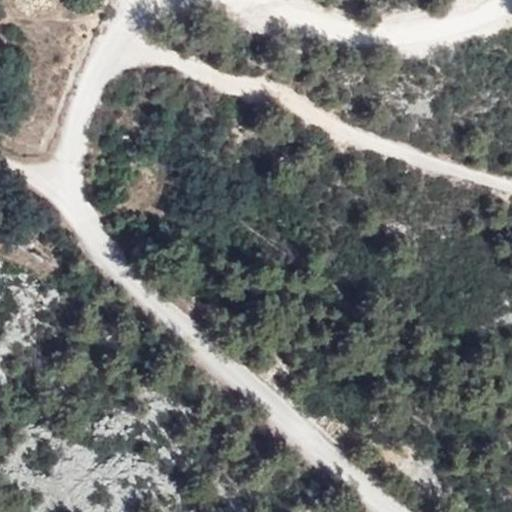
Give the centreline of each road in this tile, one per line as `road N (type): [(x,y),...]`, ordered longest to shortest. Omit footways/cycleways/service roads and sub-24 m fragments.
road 1 (unclassified): [(393,511),(102,248),(71,193),(74,128),(140,0)]
road 2 (track): [(117,35),(352,145),(511,186)]
road 3 (unclassified): [(235,0),(352,37),(429,25),(492,0)]
